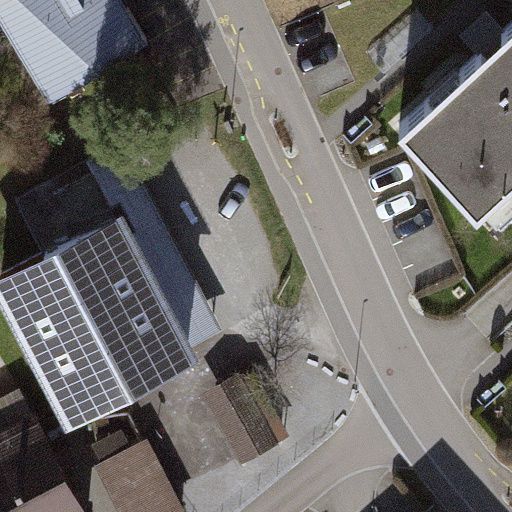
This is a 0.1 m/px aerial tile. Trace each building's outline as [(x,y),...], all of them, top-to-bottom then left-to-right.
[(0,0),(63,112),(161,56),(128,0),(0,0)] [(511,45),(404,144),(488,236),(511,213),(511,45)] [(128,215),(0,282),(0,292),(75,433),(207,363),(128,215)] [(122,511),(185,511),(192,509),(158,438),(188,423),(210,470),(262,445),(227,373),(156,407),(164,424),(76,467),(97,511),(117,511),(121,510),(122,511)] [(90,511),(39,415),(0,435),(0,498),(7,511),(90,511)]
